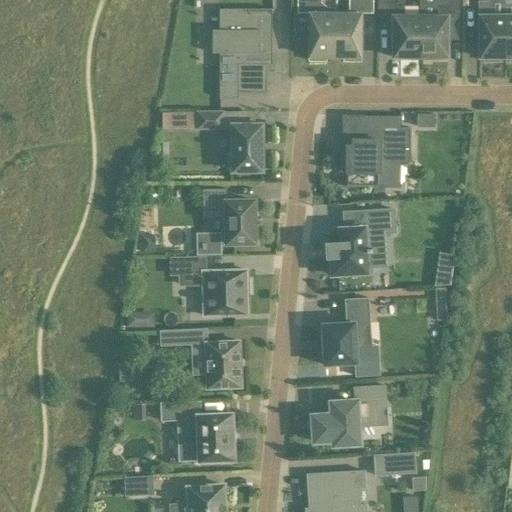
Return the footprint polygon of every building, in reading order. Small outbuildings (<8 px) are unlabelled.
[(334,58),(334,14),(320,14),(320,0),(296,0),(296,13),(308,14),(308,62),(325,62),(325,58),(334,58)] [(360,62),(360,14),(372,14),(372,0),(347,0),(348,14),(334,14),(334,58),(342,58),(342,62),(360,62)] [(419,58),(420,17),(403,16),(403,4),(392,4),(392,0),(376,0),(377,18),(392,18),(392,58),(419,58)] [(420,17),(419,58),(446,58),(446,18),(458,18),(458,0),(446,0),(446,5),(436,5),(436,17),(420,17)] [(504,58),(504,16),(490,16),(489,2),(478,2),(478,58),(483,58),(483,62),(500,62),(500,58),(504,58)] [(271,10),(218,10),(218,30),(211,30),(211,54),(218,54),(218,99),(237,99),(237,65),(271,65),(271,10)] [(196,130),(224,129),(223,111),(195,111),(196,130)] [(414,127),(415,113),(402,112),(401,125),(414,127)] [(434,125),(434,112),(416,112),(416,125),(434,125)] [(364,173),(364,187),(385,187),(385,162),(409,163),(410,128),(400,128),(400,116),(364,116),(364,140),(351,140),(346,140),(346,147),(346,152),(338,152),(338,173),(364,173)] [(261,172),(261,125),(231,125),(231,153),(226,153),(226,171),(231,171),(231,172),(261,172)] [(253,201),(225,202),(225,190),(201,190),(202,209),(224,208),(225,244),(254,244),(253,201)] [(371,273),(368,234),(394,233),(393,210),(362,211),(363,227),(338,229),(339,243),(325,244),(326,258),(330,258),(331,276),(371,273)] [(247,315),(246,294),(250,294),(250,280),(246,281),(246,271),(203,272),(203,257),(170,258),(171,274),(179,274),(179,285),(202,284),(203,316),(247,315)] [(353,325),(369,324),(368,298),(344,300),(345,324),(322,325),(321,325),(321,326),(324,364),(323,364),(323,366),(325,365),(354,363),(354,364),(356,364),(356,362),(355,362),(353,325)] [(206,328),(159,330),(160,346),(190,345),(192,375),(206,374),(206,389),(240,388),(238,342),(207,343),(206,328)] [(312,416),(313,442),(333,441),(333,445),(359,444),(358,427),(374,426),(373,409),(385,408),(384,386),(353,388),(354,401),(330,403),(331,415),(312,416)] [(232,461),(230,415),(198,416),(197,402),(160,404),(160,421),(176,421),(178,462),(198,461),(198,462),(232,461)] [(373,455),(374,475),(414,473),(413,453),(373,455)] [(363,471),(306,475),(308,501),(312,500),(312,508),(305,509),(304,511),(365,511),(365,505),(359,505),(358,488),(364,488),(363,471)] [(125,495),(153,494),(152,476),(125,477),(125,495)] [(424,490),(424,477),(411,478),(412,491),(424,490)] [(224,511),(223,486),(186,488),(187,504),(169,505),(169,511),(224,511)] [(417,511),(415,497),(404,498),(406,511),(417,511)]
